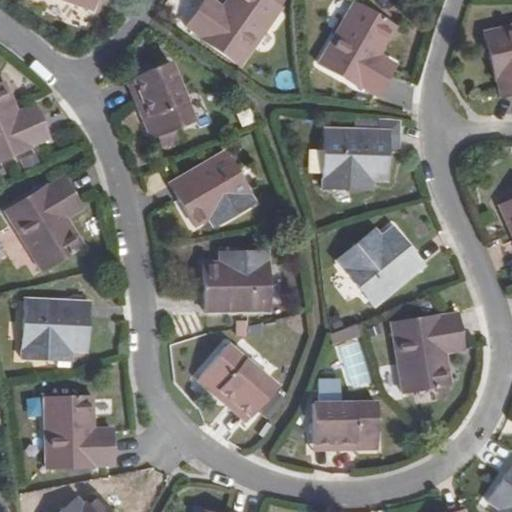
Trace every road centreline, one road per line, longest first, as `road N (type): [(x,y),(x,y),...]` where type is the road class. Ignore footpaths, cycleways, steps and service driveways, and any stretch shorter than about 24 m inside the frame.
road 1 (residential): [(77,85),(106,139),(132,231),(150,381),(169,422),(191,445),(249,477),(315,495),(370,493),(442,467),(485,418),(498,358),(490,302),(469,244)]
road 2 (residential): [(430,122),(469,244)]
road 3 (residential): [(453,0),(430,122)]
